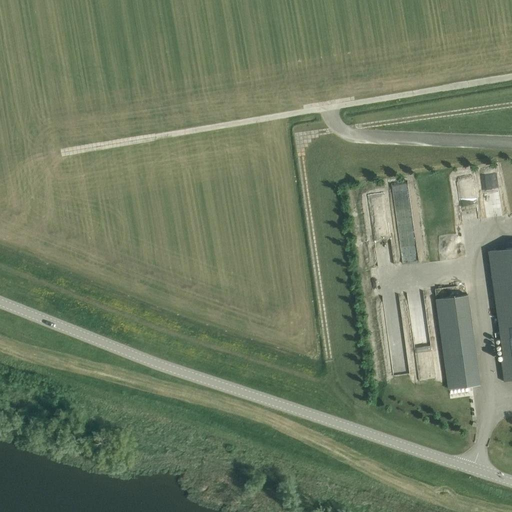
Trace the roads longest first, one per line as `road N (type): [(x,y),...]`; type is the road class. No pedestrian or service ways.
road 1 (unclassified): [(511,481),(157,364),(0,302)]
road 2 (track): [(329,358),(298,136),(511,105)]
